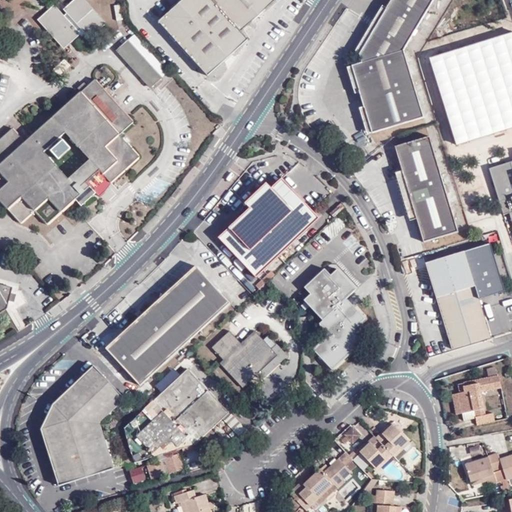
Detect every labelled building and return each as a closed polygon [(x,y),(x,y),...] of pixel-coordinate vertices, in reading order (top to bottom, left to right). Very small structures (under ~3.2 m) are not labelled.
[(90,38),(104,25),(80,0),(74,0),(64,10),(67,13),(63,16),(54,6),(39,19),(65,48),(80,34),(79,32),(82,30),(90,38)] [(182,0),(159,22),(208,76),(248,40),(241,32),(276,0),(182,0)] [(404,50),(433,0),(391,0),(359,55),(361,63),(352,66),(372,133),(424,118),(404,50)] [(511,127),(511,33),(430,59),(456,145),(511,127)] [(134,34),(118,49),(152,87),(168,72),(134,34)] [(87,182),(99,170),(107,178),(111,183),(112,182),(140,157),(119,135),(133,122),(95,79),(53,117),(25,142),(13,128),(0,139),(0,200),(21,223),(35,211),(48,224),(76,199),(90,186),(87,182)] [(430,137),(396,147),(424,243),(459,232),(430,137)] [(511,161),(489,168),(503,215),(509,213),(511,212),(511,214),(511,215),(510,216),(511,222),(511,161)] [(90,186),(93,190),(96,187),(100,192),(108,186),(104,181),(107,178),(99,170),(87,182),(90,186)] [(267,183),(246,204),(250,209),(220,237),(257,277),(321,219),(283,179),(273,189),(267,183)] [(90,186),(76,199),(82,206),(96,193),(93,190),(90,186)] [(465,247),(427,259),(453,345),(491,334),(465,247)] [(231,303),(196,266),(107,349),(141,386),(231,303)] [(0,311),(9,307),(14,289),(0,283),(0,311)] [(349,333),(354,328),(366,318),(347,298),(320,323),(328,332),(326,334),(328,336),(314,349),(333,369),(360,344),(349,333)] [(365,339),(354,328),(349,333),(360,344),(365,339)] [(234,342),(237,338),(231,331),(213,348),(221,357),(226,354),(229,357),(224,361),(221,364),(243,389),(260,374),(279,356),(264,341),(256,331),(242,344),(239,347),(234,342)] [(269,336),(264,341),(279,356),(260,374),(264,379),(288,356),(269,336)] [(242,344),(237,338),(234,342),(239,347),(242,344)] [(116,408),(126,399),(95,366),(54,405),(61,413),(42,430),(60,486),(114,468),(110,454),(106,439),(101,423),(116,408)] [(230,414),(189,369),(125,428),(135,463),(195,445),(230,414)] [(499,376),(463,384),(465,392),(461,393),(464,414),(475,412),(478,425),(495,422),(493,414),(486,415),(481,392),(502,388),(499,376)] [(464,414),(461,393),(453,395),(457,415),(464,414)] [(130,403),(126,399),(116,408),(119,412),(130,403)] [(61,413),(54,405),(42,430),(61,413)] [(379,440),(393,456),(399,463),(415,449),(393,424),(386,431),(387,432),(379,440)] [(346,434),(347,436),(350,440),(353,443),(361,436),(353,427),(346,434)] [(386,431),(377,438),(379,440),(387,432),(386,431)] [(376,437),(366,446),(368,447),(377,438),(376,437)] [(110,438),(106,439),(110,454),(115,453),(110,438)] [(368,447),(366,446),(360,451),(377,470),(393,456),(379,440),(377,438),(368,447)] [(511,478),(511,456),(501,460),(499,454),(489,457),(490,458),(467,466),(473,486),(484,482),(483,478),(495,474),(495,472),(503,469),(507,480),(511,478)] [(292,496),(301,506),(306,502),(309,505),(333,483),(337,488),(344,481),(342,479),(357,465),(350,457),(343,464),(339,460),(324,473),(320,469),(292,496)] [(211,511),(211,509),(209,503),(207,495),(198,497),(196,490),(189,492),(188,488),(174,492),(177,504),(179,503),(185,502),(188,511),(211,511)] [(393,492),(378,491),(378,496),(373,496),(372,505),(380,506),(379,511),(400,511),(401,507),(393,506),(393,492)] [(183,511),(188,511),(185,502),(179,503),(181,507),(183,507),(183,511)]
